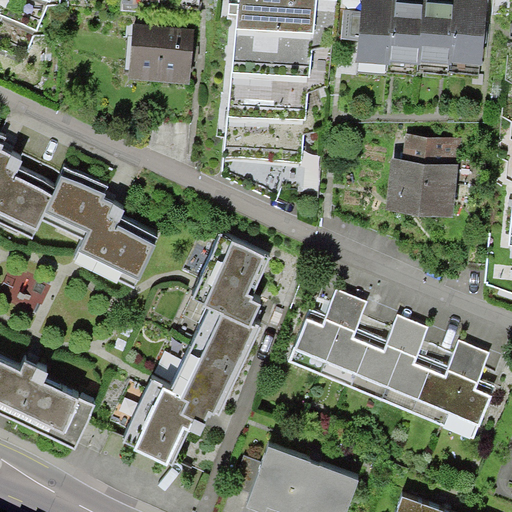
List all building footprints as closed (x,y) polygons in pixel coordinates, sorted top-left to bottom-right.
[(0,0),(0,45),(23,57),(34,34),(49,33),(47,3),(65,2),(64,0),(0,0)] [(238,0),(222,155),(298,159),(301,132),(326,125),(315,87),(326,83),(333,0),(238,0)] [(394,0),(363,0),(359,56),(390,58),(390,54),(394,0)] [(426,0),(394,0),(390,54),(422,57),(422,54),(426,0)] [(457,0),(426,0),(422,54),(453,56),(453,53),(457,0)] [(488,0),(457,0),(453,53),(484,56),(488,0)] [(197,27),(135,24),(132,65),(166,67),(165,73),(194,75),(197,27)] [(487,279),(511,287),(511,49),(511,50),(487,279)] [(5,133),(0,130),(0,215),(33,232),(42,213),(59,179),(20,160),(24,153),(1,142),(5,133)] [(403,155),(399,201),(449,205),(453,158),(463,159),(464,138),(414,134),(412,156),(403,155)] [(108,183),(66,163),(59,179),(42,213),(84,233),(74,253),(137,283),(162,230),(123,211),(126,203),(103,192),(108,183)] [(271,250),(220,227),(192,287),(213,297),(194,338),(244,360),(262,320),(253,316),(264,291),(254,287),(271,250)] [(290,353),(320,366),(341,317),(310,305),(290,353)] [(320,366),(351,379),(371,330),(341,317),(320,366)] [(351,379),(382,392),(402,343),(371,330),(351,379)] [(155,372),(127,433),(176,456),(195,415),(206,421),(215,401),(223,405),(244,360),(194,338),(174,381),(155,372)] [(382,392),(414,405),(434,356),(402,343),(382,392)] [(24,362),(0,351),(0,403),(79,440),(98,400),(47,376),(52,364),(29,353),(24,362)] [(414,405),(444,417),(464,369),(434,356),(414,405)] [(444,417),(474,430),(495,381),(464,369),(444,417)] [(270,440),(251,491),(306,511),(342,511),(357,472),(270,440)] [(462,511),(403,490),(394,511),(462,511)]
